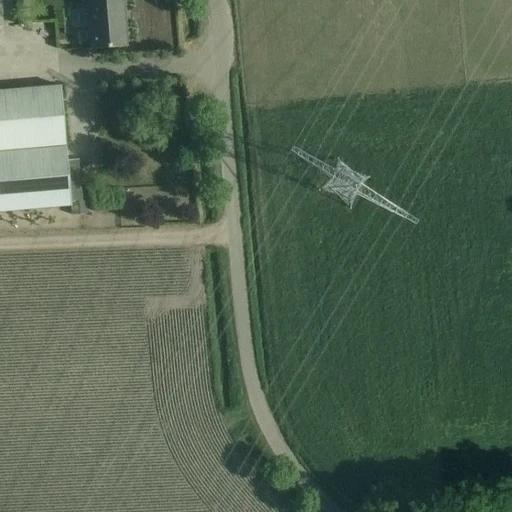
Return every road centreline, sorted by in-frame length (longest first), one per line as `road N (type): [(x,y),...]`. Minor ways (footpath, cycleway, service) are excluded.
road 1 (unclassified): [(332,511),(287,462),(255,402),(217,0)]
road 2 (track): [(239,231),(0,242)]
